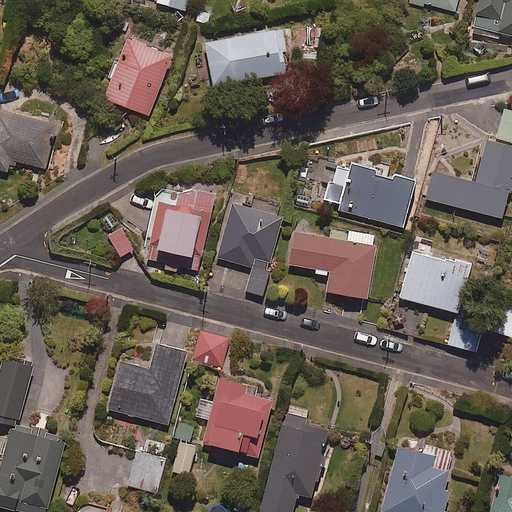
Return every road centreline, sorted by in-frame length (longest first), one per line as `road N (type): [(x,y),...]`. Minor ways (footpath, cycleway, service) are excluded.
road 1 (residential): [(0,248),(140,161),(511,79)]
road 2 (residential): [(0,251),(511,387)]
